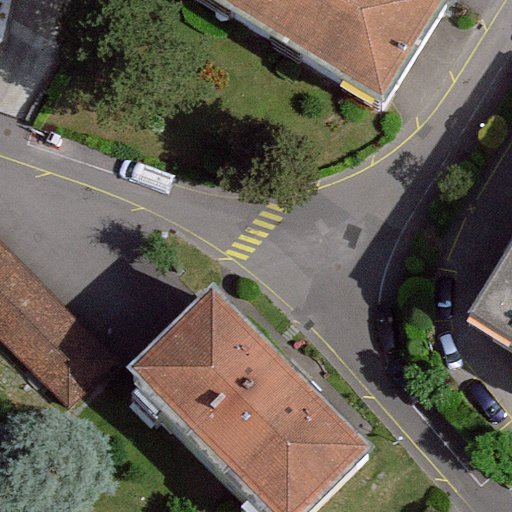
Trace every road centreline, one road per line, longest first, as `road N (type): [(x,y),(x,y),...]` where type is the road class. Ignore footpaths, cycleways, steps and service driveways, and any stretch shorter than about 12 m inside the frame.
road 1 (residential): [(333,259),(0,142)]
road 2 (residential): [(333,259),(362,357),(497,511)]
road 3 (residential): [(511,24),(409,177),(333,259)]
